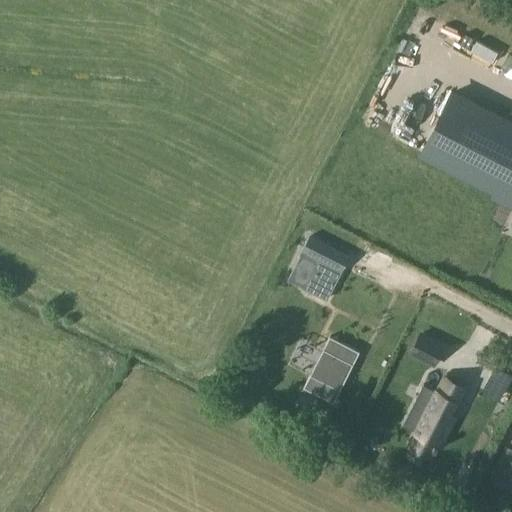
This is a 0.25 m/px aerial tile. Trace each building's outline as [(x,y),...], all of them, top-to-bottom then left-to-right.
[(511,122),(453,92),(422,153),(496,191),(493,195),(511,204),(511,122)] [(434,365),(446,342),(420,329),(408,352),(434,365)] [(330,337),(304,387),(333,402),(359,351),(330,337)] [(395,425),(387,439),(411,452),(419,437),(420,437),(443,391),(442,391),(450,376),(425,364),(418,378),(414,376),(391,423),(395,425)] [(511,492),(511,449),(505,446),(488,481),(511,492)]
